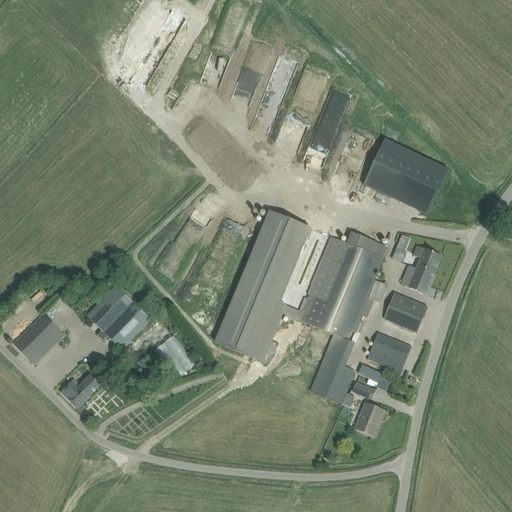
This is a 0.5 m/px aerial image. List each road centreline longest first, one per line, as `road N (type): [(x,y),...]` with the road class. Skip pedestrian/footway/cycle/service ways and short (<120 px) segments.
road 1 (unclassified): [(409,457),(374,472),(306,478),(140,459),(100,443),(0,348)]
road 2 (unclassified): [(511,197),(468,266),(409,457)]
